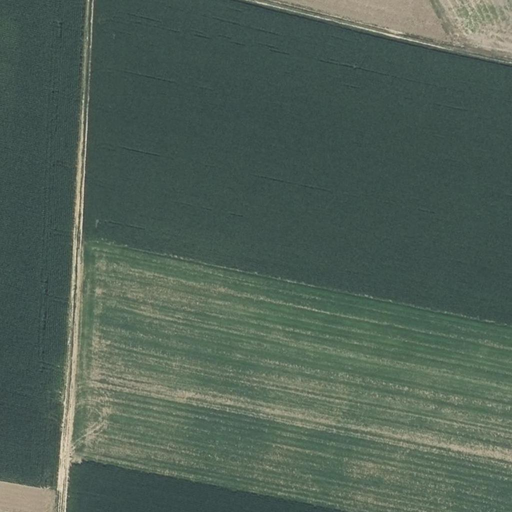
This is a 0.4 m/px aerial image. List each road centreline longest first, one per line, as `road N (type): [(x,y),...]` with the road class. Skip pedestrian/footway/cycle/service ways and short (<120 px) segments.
road 1 (track): [(91,0),(63,511)]
road 2 (track): [(241,0),(511,63)]
